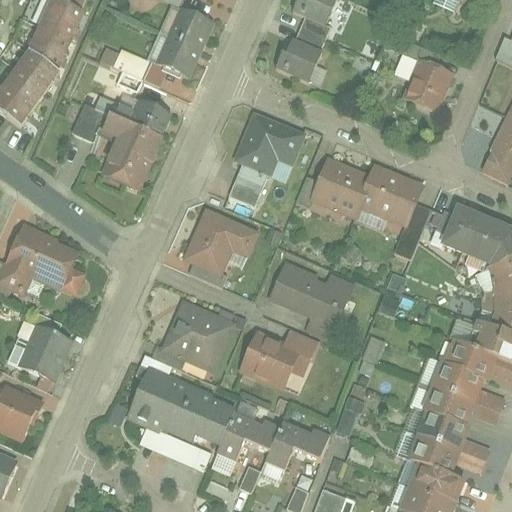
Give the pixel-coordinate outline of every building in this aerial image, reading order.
[(276,76),(307,90),(321,56),(318,55),(327,32),(324,31),(337,1),(336,0),(295,0),(288,19),(303,26),(295,46),(290,44),(276,76)] [(23,50),(0,81),(0,115),(13,125),(52,72),(79,16),(44,1),(23,50)] [(213,25),(177,7),(153,57),(189,75),(213,25)] [(511,37),(508,46),(503,44),(493,65),(511,73),(511,37)] [(401,104),(437,119),(454,79),(435,72),(440,60),(402,45),(396,59),(416,67),(401,104)] [(123,97),(128,86),(137,90),(147,65),(106,47),(98,64),(108,69),(100,87),(123,97)] [(106,111),(91,141),(147,167),(176,107),(142,91),(128,121),(106,111)] [(511,111),(481,178),(509,191),(511,185),(511,111)] [(292,171),(305,141),(252,117),(231,165),(242,170),(235,187),(262,199),(278,165),(292,171)] [(373,170),(370,179),(327,163),(318,185),(306,181),(297,205),(354,227),(358,215),(420,239),(429,215),(414,210),(422,189),(373,170)] [(384,511),(450,511),(464,475),(480,481),(489,457),(463,447),(472,425),(494,433),(504,408),(477,397),(483,382),(511,393),(511,389),(511,233),(511,230),(450,207),(434,249),(476,264),(489,314),(485,329),(471,323),(462,346),(450,341),(384,511)] [(258,239),(206,214),(182,265),(193,270),(188,279),(218,293),(235,257),(247,263),(258,239)] [(79,247),(2,227),(0,235),(0,281),(64,300),(79,247)] [(332,348),(352,290),(284,266),(269,307),(310,321),(304,338),(332,348)] [(235,329),(181,305),(155,363),(181,375),(185,366),(212,379),(235,329)] [(47,385),(65,345),(29,329),(11,369),(47,385)] [(239,376),(284,396),(292,378),(303,383),(318,347),(289,335),(283,349),(282,351),(254,339),(239,376)] [(358,374),(372,379),(384,344),(370,339),(358,374)] [(216,451),(234,412),(146,374),(125,422),(189,450),(193,441),(216,451)] [(0,434),(20,443),(38,402),(11,390),(3,411),(0,409),(0,434)] [(334,433),(346,438),(362,405),(350,400),(334,433)] [(283,427),(280,435),(233,418),(218,459),(235,465),(242,446),(269,455),(265,467),(284,474),(291,455),(320,465),(327,442),(283,427)] [(368,470),(372,458),(350,451),(346,463),(368,470)] [(0,495),(13,467),(0,461),(0,495)] [(252,496),(257,473),(244,470),(239,493),(252,496)] [(291,490),(286,511),(301,511),(305,493),(291,490)] [(313,511),(339,511),(343,500),(320,492),(313,511)]
